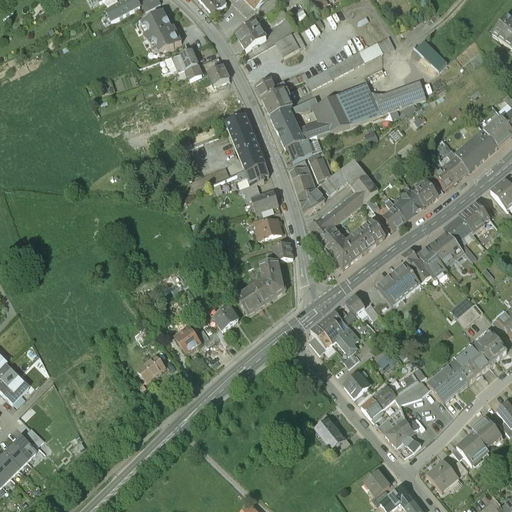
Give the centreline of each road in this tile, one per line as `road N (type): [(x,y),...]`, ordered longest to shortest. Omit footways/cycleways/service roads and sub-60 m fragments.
road 1 (residential): [(181,0),(212,27),(238,75),(300,241),(312,313)]
road 2 (secondary): [(312,313),(89,511)]
road 3 (secondary): [(511,159),(312,313)]
road 4 (residential): [(302,349),(403,475)]
road 5 (residential): [(403,475),(511,374)]
